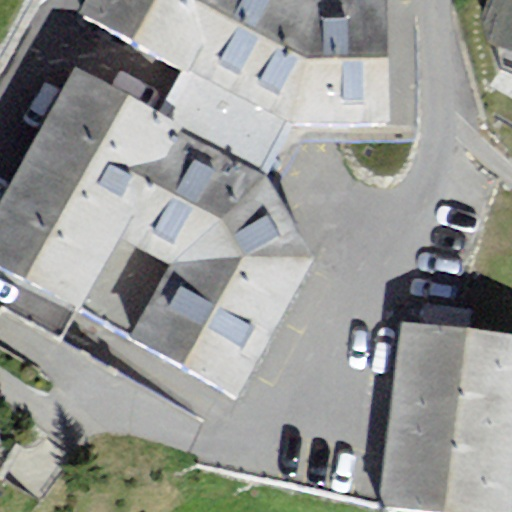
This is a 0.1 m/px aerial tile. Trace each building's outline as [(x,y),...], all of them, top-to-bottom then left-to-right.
[(226,0),(88,0),(80,16),(186,73),(226,0)] [(324,1),(322,0),(226,0),(186,73),(294,121),(324,1)] [(388,0),(331,0),(324,1),(294,121),(391,120),(388,0)] [(511,0),(489,0),(483,18),(489,44),(511,51),(511,0)] [(0,204),(0,271),(79,314),(182,125),(163,115),(75,67),(0,204)] [(182,125),(268,174),(294,121),(186,73),(163,115),(182,125)] [(268,174),(182,125),(79,314),(237,400),(316,258),(268,174)] [(376,504),(431,511),(447,511),(472,330),(401,321),(376,504)] [(447,511),(511,511),(511,335),(472,330),(447,511)]
